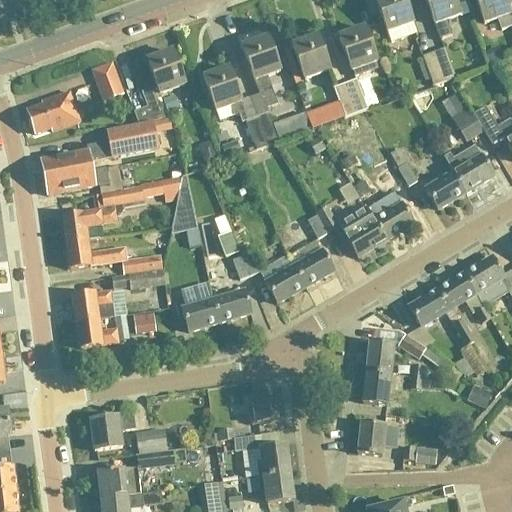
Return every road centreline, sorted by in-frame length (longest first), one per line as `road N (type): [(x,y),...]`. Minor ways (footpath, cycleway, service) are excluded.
road 1 (residential): [(45,404),(0,122)]
road 2 (residential): [(45,404),(231,374),(296,340)]
road 3 (residential): [(296,340),(511,214)]
road 4 (residential): [(316,485),(487,479),(494,511)]
road 5 (tertiary): [(0,59),(169,0)]
road 6 (residential): [(316,485),(296,340)]
